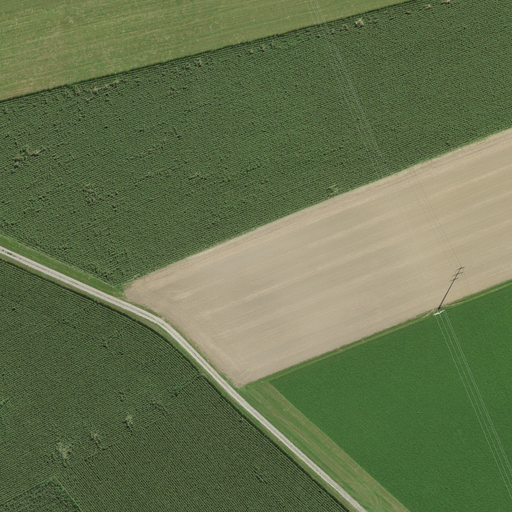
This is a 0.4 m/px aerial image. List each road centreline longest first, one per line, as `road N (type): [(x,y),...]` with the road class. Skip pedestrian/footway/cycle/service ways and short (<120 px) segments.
road 1 (track): [(0,249),(161,322),(214,367),(269,364),(318,344)]
road 2 (track): [(184,0),(172,175)]
